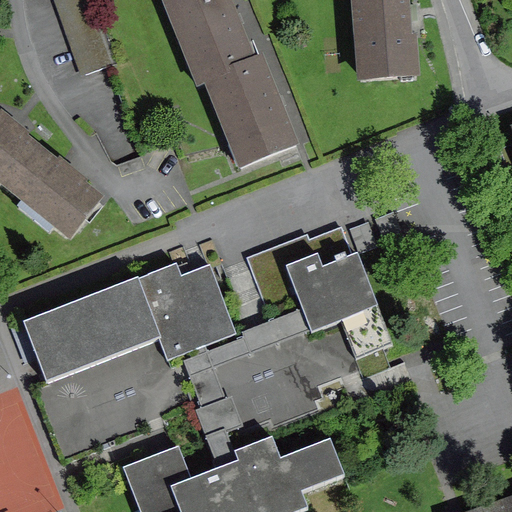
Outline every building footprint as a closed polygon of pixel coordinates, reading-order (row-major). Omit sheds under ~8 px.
[(93,0),(59,0),(86,75),(116,64),(93,0)] [(228,0),(164,0),(198,86),(206,82),(254,63),(228,0)] [(408,0),(356,0),(362,80),(414,76),(409,15),(408,0)] [(254,63),(206,82),(241,169),(297,146),(262,60),(254,63)] [(0,179),(11,189),(39,154),(0,122),(0,179)] [(11,189),(71,236),(99,202),(39,154),(11,189)] [(393,213),(375,221),(385,244),(403,237),(393,213)] [(368,223),(350,230),(359,254),(377,247),(368,223)] [(306,239),(249,261),(272,322),(303,309),(288,271),(316,261),(321,273),(352,261),(342,234),(309,246),(306,239)] [(316,261),(288,271),(303,309),(312,331),(313,336),(376,311),(356,259),(352,261),(321,273),(316,261)] [(175,270),(136,286),(160,345),(168,364),(180,359),(204,350),(235,337),(209,271),(180,282),(175,270)] [(135,284),(20,327),(44,388),(160,345),(136,286),(135,284)] [(250,356),(312,331),(303,309),(272,322),(242,335),(250,356)] [(250,356),(242,335),(235,337),(204,350),(212,371),(250,356)] [(212,371),(204,350),(180,359),(201,410),(224,401),(212,371)] [(281,460),(330,441),(339,465),(379,449),(370,425),(411,409),(403,387),(352,406),(353,409),(273,440),(281,460)] [(224,401),(201,410),(192,413),(203,440),(223,432),(241,425),(231,398),(224,401)] [(248,425),(230,431),(235,448),(254,441),(248,425)] [(223,432),(203,440),(212,462),(231,455),(223,432)] [(304,511),(308,510),(302,494),(345,478),(339,465),(330,441),(281,460),(273,440),(272,439),(231,455),(212,462),(216,471),(191,480),(179,447),(123,469),(139,511),(304,511)] [(511,511),(511,503),(486,511),(511,511)]
